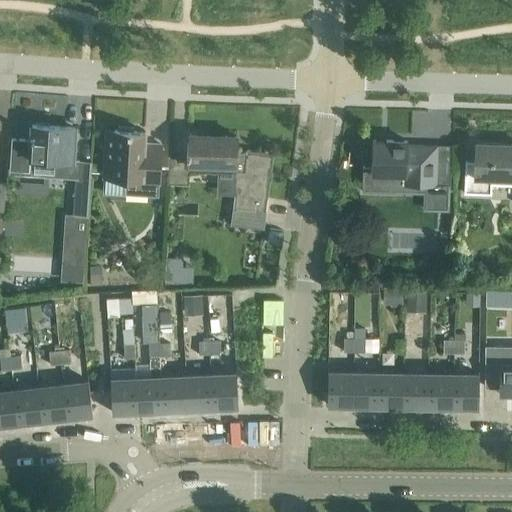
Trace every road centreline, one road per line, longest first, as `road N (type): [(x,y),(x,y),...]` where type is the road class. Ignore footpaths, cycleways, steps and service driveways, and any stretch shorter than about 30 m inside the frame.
road 1 (residential): [(296,418),(298,322),(328,81)]
road 2 (residential): [(328,81),(0,63)]
road 3 (tertiary): [(295,485),(511,487)]
road 4 (residential): [(296,418),(511,420)]
road 5 (residential): [(511,86),(328,81)]
road 6 (residential): [(0,456),(96,449),(127,459),(151,495)]
road 7 (tertiary): [(151,495),(186,485),(295,485)]
